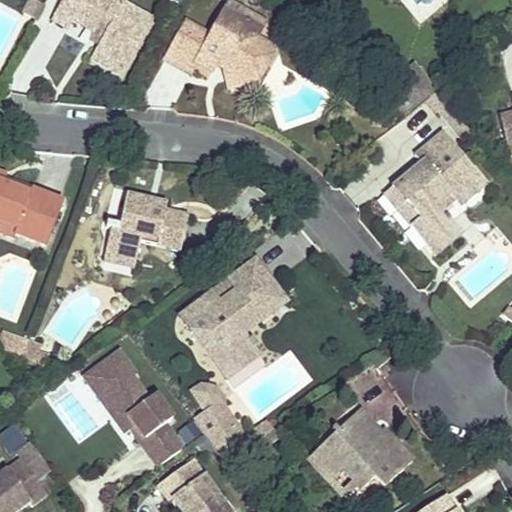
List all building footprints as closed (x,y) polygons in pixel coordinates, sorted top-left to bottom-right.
[(64,0),(63,1),(77,9),(71,21),(93,33),(103,39),(100,46),(91,61),(119,77),(152,20),(124,3),(117,0),(64,0)] [(77,9),(63,1),(52,22),(66,30),(71,21),(77,9)] [(210,37),(185,22),(164,60),(190,75),(196,64),(211,73),(215,66),(220,58),(228,63),(223,71),(247,84),(258,80),(266,65),(263,53),(251,46),(256,39),(260,32),(224,11),(210,37)] [(89,40),(100,46),(103,39),(93,33),(89,40)] [(269,46),(256,39),(251,46),(263,53),(266,65),(271,55),(269,46)] [(220,58),(215,66),(223,71),(228,63),(220,58)] [(404,119),(436,93),(414,66),(377,97),(380,99),(381,100),(395,112),(404,119)] [(247,84),(223,71),(228,89),(247,84)] [(381,100),(380,99),(369,113),(384,125),(395,112),(381,100)] [(511,101),(511,102),(511,104),(511,114),(498,118),(503,141),(511,138),(511,101)] [(486,186),(441,133),(413,156),(420,164),(397,183),(411,200),(405,204),(419,221),(410,228),(426,248),(454,225),(442,211),(438,206),(449,196),(454,202),(459,208),(486,186)] [(511,138),(503,141),(507,154),(511,152),(511,138)] [(6,175),(0,172),(0,234),(14,239),(16,235),(46,247),(63,202),(10,182),(9,187),(3,185),(4,180),(6,175)] [(411,200),(397,183),(382,196),(410,228),(419,221),(405,204),(411,200)] [(438,206),(442,211),(454,202),(449,196),(438,206)] [(179,251),(188,218),(164,212),(147,208),(149,202),(126,197),(118,227),(106,224),(105,229),(110,230),(105,249),(137,257),(140,243),(179,251)] [(166,205),(149,202),(147,208),(164,212),(166,205)] [(462,234),(454,225),(426,248),(434,258),(462,234)] [(457,280),(476,300),(511,266),(511,264),(494,245),(457,280)] [(137,257),(105,249),(102,261),(134,269),(137,257)] [(201,312),(184,325),(226,380),(258,356),(243,335),(275,311),(262,293),(273,284),(255,260),(210,294),(219,305),(204,317),(201,312)] [(273,284),(262,293),(275,311),(287,302),(273,284)] [(502,316),(511,324),(511,305),(502,316)] [(1,331),(0,332),(0,353),(18,360),(25,341),(1,331)] [(33,365),(38,351),(39,347),(25,342),(18,360),(33,365)] [(33,365),(42,369),(47,355),(38,351),(33,365)] [(130,378),(134,375),(118,353),(84,378),(101,400),(108,395),(116,407),(114,418),(125,434),(131,429),(135,426),(145,439),(163,425),(171,420),(154,396),(147,401),(130,378)] [(214,389),(200,387),(191,394),(207,416),(224,403),(214,389)] [(395,393),(381,403),(396,424),(410,414),(395,393)] [(116,407),(108,395),(101,400),(114,418),(116,407)] [(222,405),(195,425),(208,443),(235,425),(222,405)] [(358,411),(345,423),(366,445),(378,433),(358,411)] [(253,430),(259,438),(271,430),(265,422),(253,430)] [(366,445),(345,423),(313,454),(336,477),(342,471),(358,488),(361,491),(374,479),(384,489),(412,462),(381,430),(378,433),(366,445)] [(159,466),(182,450),(163,425),(145,439),(141,442),(159,466)] [(249,445),(235,425),(208,443),(222,462),(249,445)] [(145,439),(135,426),(131,429),(141,442),(145,439)] [(277,438),(271,430),(259,438),(265,446),(277,438)] [(28,441),(14,451),(18,457),(33,477),(47,467),(28,441)] [(313,454),(307,460),(329,483),(336,477),(313,454)] [(29,504),(44,493),(18,457),(0,469),(0,511),(11,511),(27,501),(29,504)] [(179,511),(229,511),(193,462),(157,488),(169,503),(172,501),(179,511)] [(336,477),(329,483),(345,500),(358,488),(342,471),(336,477)] [(463,511),(451,492),(445,496),(455,511),(463,511)] [(455,511),(445,496),(421,511),(455,511)]
